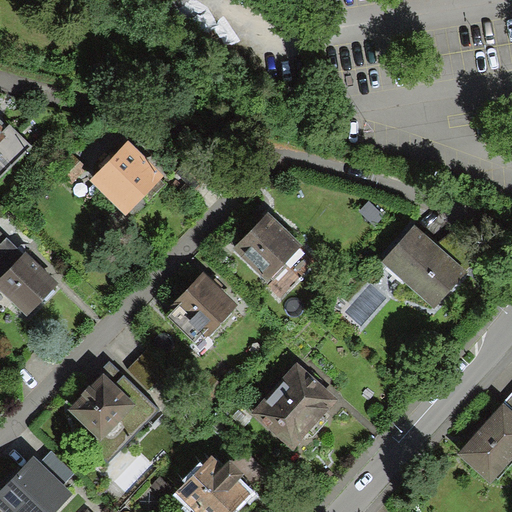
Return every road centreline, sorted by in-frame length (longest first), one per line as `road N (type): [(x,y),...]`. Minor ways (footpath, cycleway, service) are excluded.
road 1 (residential): [(0,438),(274,156)]
road 2 (unclassified): [(0,80),(274,156)]
road 3 (residential): [(511,321),(340,511)]
road 4 (unclassified): [(274,156),(511,224)]
